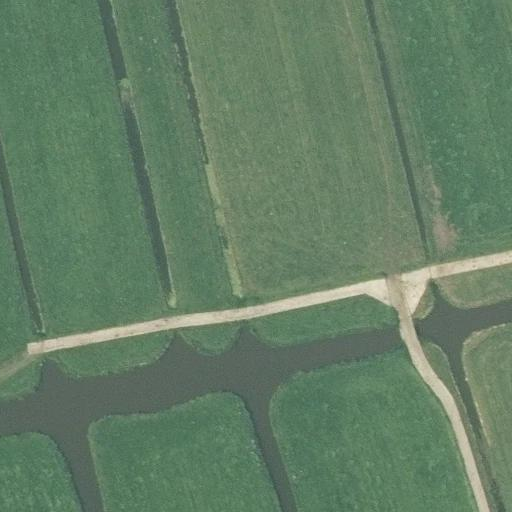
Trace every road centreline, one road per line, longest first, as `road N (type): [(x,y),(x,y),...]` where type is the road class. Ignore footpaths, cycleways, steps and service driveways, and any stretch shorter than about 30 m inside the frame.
road 1 (track): [(28,352),(511,258)]
road 2 (track): [(479,511),(450,417),(413,351),(392,282)]
